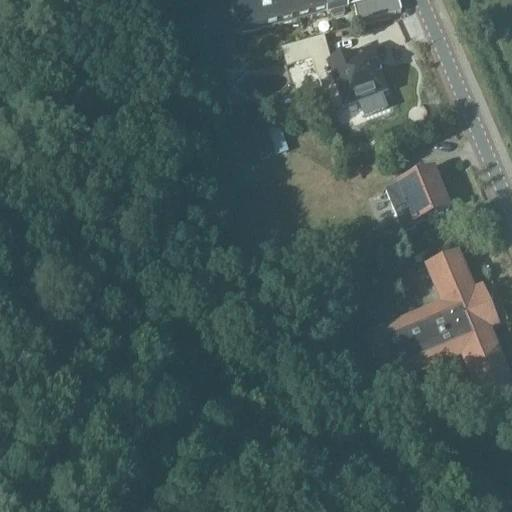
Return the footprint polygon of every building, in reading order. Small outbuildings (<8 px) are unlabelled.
[(342,11),(353,8),(357,25),(396,15),(396,13),(392,15),(389,6),(389,4),(388,1),(387,0),(388,0),(224,0),(235,40),(326,16),(326,17),(330,17),(331,20),(344,16),(342,11)] [(237,57),(232,40),(214,45),(218,62),(237,57)] [(322,41),(291,50),(295,67),(310,63),(329,115),(357,105),(362,120),(384,111),(378,96),(383,95),(368,53),(349,60),(349,58),(329,66),(326,58),(327,58),(322,41)] [(227,104),(199,111),(202,125),(230,117),(227,104)] [(384,194),(400,232),(411,228),(412,229),(449,213),(432,173),(395,189),(396,189),(384,194)] [(390,237),(370,245),(374,256),(394,249),(390,237)] [(460,363),(483,419),(511,407),(511,391),(488,334),(498,330),(507,326),(491,288),(482,292),(473,296),(457,258),(423,273),(438,308),(361,341),(368,358),(367,359),(374,375),(375,374),(384,395),(460,363)] [(421,454),(442,470),(456,452),(435,436),(421,454)] [(446,493),(451,506),(479,494),(469,470),(441,482),(446,493)]
